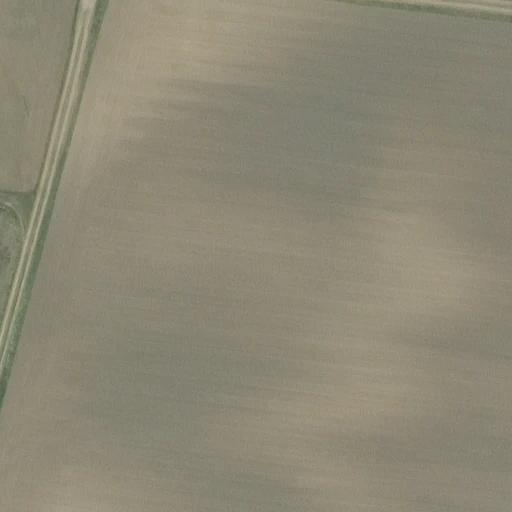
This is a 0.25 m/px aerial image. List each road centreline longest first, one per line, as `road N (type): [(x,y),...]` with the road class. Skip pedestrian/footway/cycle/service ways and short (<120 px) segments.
road 1 (track): [(0,356),(42,197),(0,192)]
road 2 (track): [(42,197),(81,0)]
